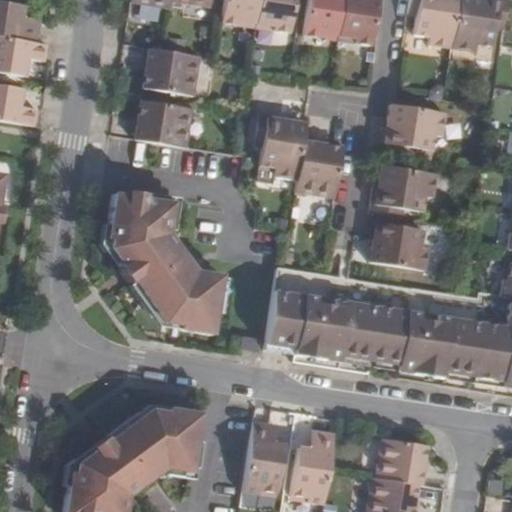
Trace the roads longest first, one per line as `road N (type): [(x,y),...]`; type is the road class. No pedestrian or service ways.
road 1 (residential): [(42,348),(474,421)]
road 2 (residential): [(82,0),(88,41),(42,348)]
road 3 (residential): [(345,219),(391,0)]
road 4 (residential): [(42,348),(16,511)]
